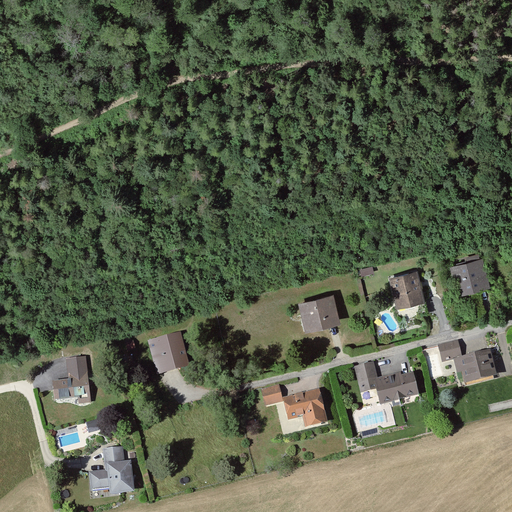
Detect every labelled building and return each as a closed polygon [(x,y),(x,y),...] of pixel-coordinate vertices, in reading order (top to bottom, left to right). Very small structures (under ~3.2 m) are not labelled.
[(487,256),(455,264),(463,295),(495,287),(487,256)] [(421,268),(392,276),(401,310),(430,302),(421,268)] [(336,294),(300,303),(308,333),(344,324),(336,294)] [(186,332),(150,342),(159,378),(195,368),(186,332)] [(464,356),(460,339),(440,344),(443,360),(464,356)] [(493,352),(455,361),(459,376),(468,374),(471,384),(499,377),(493,352)] [(419,371),(377,381),(383,406),(425,396),(419,371)] [(92,377),(53,382),(56,401),(94,396),(92,377)] [(263,388),(266,405),(285,402),(281,384),(263,388)] [(326,391),(285,400),(290,422),(307,418),(309,426),(333,421),(326,391)] [(135,461),(109,464),(113,497),(139,494),(135,461)]
